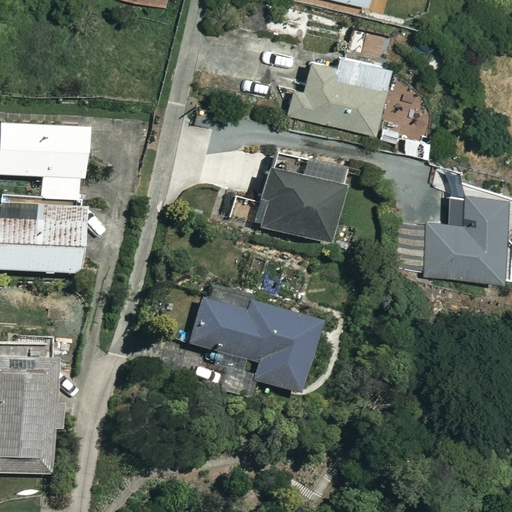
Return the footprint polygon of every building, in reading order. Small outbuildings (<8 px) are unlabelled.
[(295,0),(386,16),(389,0),(295,0)] [(333,46),(331,56),(306,51),(300,82),(291,80),(284,111),(373,129),(388,57),(333,46)] [(77,118),(0,116),(0,172),(37,173),(37,195),(25,195),(24,214),(0,214),(0,268),(75,269),(77,118)] [(335,162),(266,150),(252,226),(321,238),(335,162)] [(495,179),(458,181),(459,214),(421,216),(422,227),(400,228),(402,271),(499,267),(495,179)] [(239,304),(194,295),(184,341),(253,356),(248,378),(293,388),(310,311),(241,296),(239,304)] [(0,470),(47,470),(47,335),(0,334),(0,470)]
